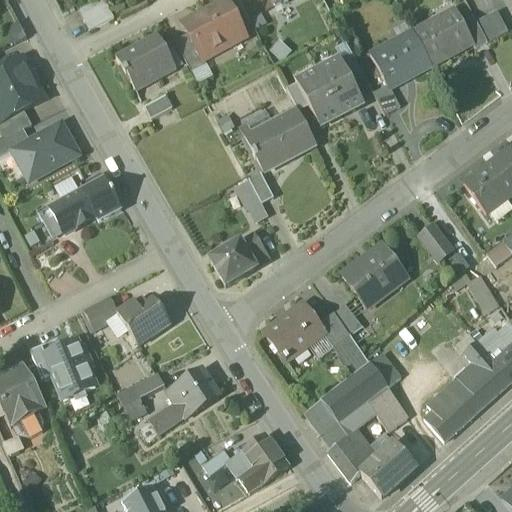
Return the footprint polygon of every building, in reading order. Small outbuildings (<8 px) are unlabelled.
[(101,0),(78,12),(88,33),(113,21),(102,0),(101,0)] [(271,0),(276,8),(290,0),(271,0)] [(188,37),(202,63),(203,62),(229,49),(227,45),(243,37),(225,4),(198,18),(201,23),(185,32),(188,37)] [(454,12),(412,35),(430,68),(453,56),(453,57),(471,47),(473,46),(464,30),(454,12)] [(496,13),(485,19),(496,40),(507,34),(496,13)] [(182,26),(185,32),(201,23),(198,18),(182,26)] [(486,46),(496,40),(485,19),(475,25),(486,46)] [(392,32),(397,43),(412,35),(407,25),(392,32)] [(474,52),(486,46),(475,25),(464,30),(473,46),(471,47),(474,52)] [(430,69),(430,68),(412,35),(397,43),(369,58),(386,89),(387,91),(388,90),(411,78),(411,79),(430,69)] [(183,60),(191,76),(206,68),(203,62),(202,63),(188,37),(174,44),(183,60)] [(127,80),(135,94),(175,73),(157,39),(115,62),(125,81),(127,80)] [(278,43),(269,54),(282,65),(291,54),(278,43)] [(340,64),(352,58),(346,46),(334,51),(340,64)] [(340,64),(352,87),(364,81),(352,58),(340,64)] [(0,123),(0,124),(1,125),(23,113),(42,103),(33,85),(36,84),(30,73),(27,74),(21,62),(1,73),(0,73),(0,123)] [(340,64),(318,75),(340,117),(362,106),(352,87),(340,64)] [(212,79),(206,68),(191,76),(197,87),(212,79)] [(318,129),(340,117),(318,75),(296,87),(308,110),(318,129)] [(286,92),(298,115),(308,110),(296,87),(286,92)] [(372,97),(384,119),(399,110),(388,90),(387,91),(386,89),(372,97)] [(144,112),(150,124),(172,113),(165,100),(144,112)] [(0,123),(0,138),(3,144),(23,133),(31,129),(23,113),(1,125),(0,124),(0,123)] [(244,124),(252,140),(273,128),(265,113),(244,124)] [(246,143),(265,177),(282,167),(281,166),(315,148),(298,115),(273,128),(252,140),(246,143)] [(216,124),(223,136),(234,131),(227,118),(216,124)] [(12,155),(29,185),(77,158),(60,128),(29,145),(12,154),(12,155)] [(0,145),(0,161),(12,155),(12,154),(29,145),(23,133),(3,144),(0,145)] [(462,189),(485,219),(488,217),(506,204),(511,198),(511,160),(508,155),(462,189)] [(60,205),(79,194),(69,177),(50,187),(60,205)] [(261,177),(248,184),(261,209),(274,202),(261,177)] [(103,181),(80,193),(92,214),(95,221),(97,225),(121,213),(103,181)] [(267,219),(261,209),(248,184),(232,193),(243,215),(246,213),(254,226),(267,219)] [(71,226),(92,214),(80,193),(79,194),(60,205),(71,226)] [(511,211),(506,204),(488,217),(495,226),(511,213),(511,211)] [(52,219),(63,238),(75,232),(71,226),(60,205),(48,211),(52,219)] [(71,226),(75,232),(95,221),(92,214),(71,226)] [(52,244),(63,238),(52,219),(42,225),(52,244)] [(419,238),(438,263),(450,254),(431,229),(419,238)] [(240,245),(256,273),(270,265),(254,237),(240,245)] [(511,237),(502,244),(504,247),(506,250),(511,245),(511,237)] [(209,264),(225,291),(256,273),(240,245),(209,264)] [(511,257),(506,250),(504,247),(487,259),(495,269),(511,257)] [(342,280),(366,313),(406,283),(381,251),(380,252),(381,253),(358,269),(357,268),(342,280)] [(446,265),(457,280),(467,271),(456,258),(446,265)] [(467,271),(457,280),(449,287),(454,295),(466,288),(484,319),(499,309),(472,266),(467,271)] [(83,315),(89,327),(116,313),(109,301),(83,315)] [(128,336),(137,350),(171,327),(153,301),(140,310),(136,304),(116,318),(128,336)] [(346,307),(333,317),(349,340),(362,330),(346,307)] [(263,337),(285,366),(306,350),(322,338),(323,337),(317,329),(302,308),(263,337)] [(332,352),(349,340),(333,317),(317,329),(323,337),(322,338),(332,352)] [(128,336),(116,318),(104,326),(117,344),(128,336)] [(476,346),(492,366),(511,349),(511,328),(510,326),(497,337),(494,334),(476,346)] [(317,364),(332,352),(322,338),(306,350),(317,364)] [(332,352),(353,379),(368,368),(349,340),(332,352)] [(43,358),(52,377),(64,406),(99,392),(91,375),(95,373),(85,349),(81,350),(78,343),(43,358)] [(481,412),(509,386),(492,366),(476,346),(463,357),(472,369),(455,384),(481,412)] [(511,384),(511,349),(492,366),(509,386),(511,384)] [(52,377),(43,358),(40,350),(29,354),(40,382),(52,377)] [(368,368),(386,392),(400,381),(381,357),(368,368)] [(304,417),(331,453),(356,433),(375,419),(395,404),(386,392),(368,368),(353,379),(304,417)] [(11,430),(19,425),(29,442),(42,435),(43,425),(36,413),(39,411),(29,392),(31,391),(28,385),(29,385),(21,370),(5,379),(4,383),(0,384),(0,401),(1,405),(0,408),(3,413),(6,419),(9,425),(7,425),(10,430),(11,430)] [(183,423),(184,424),(219,402),(201,373),(166,396),(173,407),(183,423)] [(116,398),(122,411),(138,403),(161,391),(154,379),(116,398)] [(428,430),(443,447),(481,412),(455,384),(436,401),(439,405),(438,410),(431,416),(432,418),(429,420),(433,425),(428,430)] [(133,432),(149,424),(138,403),(122,411),(133,432)] [(408,422),(395,404),(375,419),(386,435),(387,437),(408,422)] [(170,411),(149,424),(158,439),(183,423),(173,407),(169,409),(170,411)] [(92,421),(107,446),(120,438),(105,413),(92,421)] [(356,433),(369,450),(386,435),(375,419),(356,433)] [(19,425),(11,430),(17,439),(29,442),(19,425)] [(350,487),(360,479),(359,478),(371,466),(363,457),(370,452),(369,450),(356,433),(331,453),(327,456),(350,487)] [(240,488),(248,499),(288,470),(265,438),(265,439),(241,456),(256,477),(240,488)] [(2,447),(7,460),(18,455),(22,453),(17,440),(6,445),(2,447)] [(393,447),(371,466),(359,478),(360,479),(381,502),(415,471),(393,447)] [(193,458),(201,470),(208,465),(200,453),(193,458)] [(201,470),(209,480),(224,469),(230,465),(230,464),(223,454),(208,465),(201,470)] [(239,489),(240,488),(256,477),(241,456),(230,464),(230,465),(224,469),(239,489)] [(32,476),(23,487),(32,494),(41,483),(32,476)] [(121,507),(122,511),(162,511),(152,492),(121,507)] [(511,511),(511,495),(502,505),(508,511),(511,511)]
